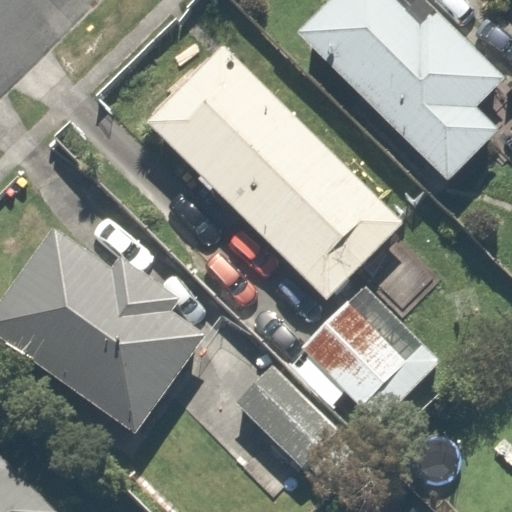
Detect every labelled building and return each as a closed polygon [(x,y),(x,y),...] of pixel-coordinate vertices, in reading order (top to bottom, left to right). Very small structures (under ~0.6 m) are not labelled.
[(410,25),(385,0),(329,0),(295,36),(447,186),(499,134),(472,107),(498,81),(426,9),(410,25)] [(221,42),(142,123),(329,308),(409,227),(221,42)] [(101,264),(64,236),(0,322),(0,344),(122,435),(196,335),(178,321),(190,305),(113,248),(101,264)] [(359,412),(408,359),(347,301),(286,367),(330,408),(341,396),(359,412)] [(342,433),(272,366),(229,412),(300,478),(342,433)] [(45,511),(0,468),(0,511),(45,511)]
